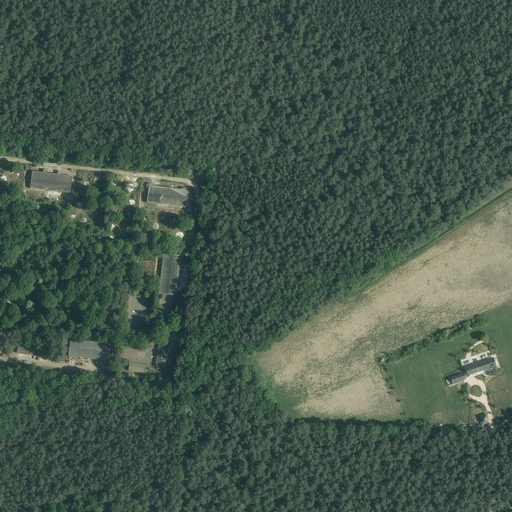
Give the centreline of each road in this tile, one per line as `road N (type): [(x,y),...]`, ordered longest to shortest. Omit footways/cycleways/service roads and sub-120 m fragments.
road 1 (track): [(135,0),(119,151),(221,165)]
road 2 (track): [(0,387),(192,408)]
